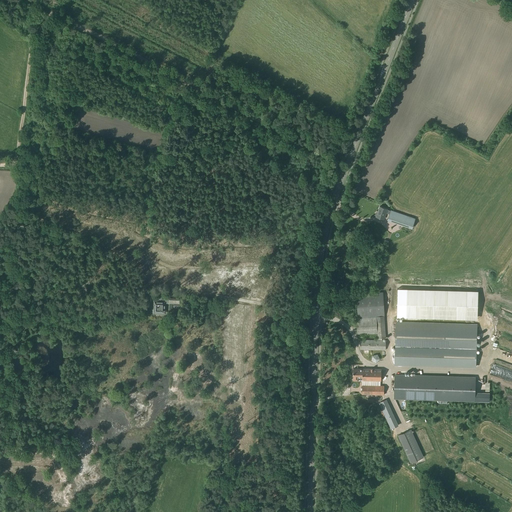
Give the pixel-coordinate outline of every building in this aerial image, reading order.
[(376,216),(376,217),(383,219),(385,213),(387,210),(387,209),(380,207),(377,213),(376,214),(375,215),(376,216)] [(387,210),(385,213),(393,216),(391,221),(412,228),(415,219),(391,210),(390,211),(387,210)] [(357,290),(356,312),(397,313),(397,308),(477,310),(478,293),(357,290)] [(180,304),(180,300),(169,299),(169,298),(162,298),(161,302),(154,301),(153,312),(164,313),(165,303),(180,304)] [(476,348),(476,330),(395,328),(395,346),(476,348)] [(358,329),(358,339),(385,340),(386,340),(386,330),(358,329)] [(385,350),(386,340),(385,340),(360,340),(360,350),(385,350)] [(395,346),(395,365),(476,366),(476,348),(395,346)] [(381,382),(381,369),(353,368),(353,378),(362,378),(362,381),(381,382)] [(476,377),(394,374),(394,400),(475,402),(476,377)] [(362,395),(372,395),(384,395),(384,386),(362,385),(362,395)] [(391,414),(385,397),(380,399),(387,419),(391,418),(393,424),(395,423),(391,413),(391,414)] [(411,430),(398,436),(410,463),(423,458),(411,430)]
